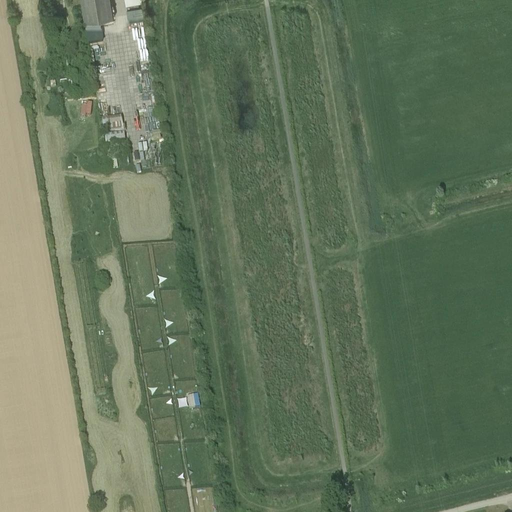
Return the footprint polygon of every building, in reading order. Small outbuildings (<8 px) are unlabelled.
[(80,0),(84,22),(113,18),(109,0),(80,0)] [(143,0),(126,0),(128,8),(136,7),(136,2),(144,1),(143,0)] [(106,39),(118,37),(117,26),(105,27),(106,39)] [(121,115),(101,118),(104,133),(123,130),(121,115)] [(123,131),(104,134),(106,149),(126,146),(123,131)]
